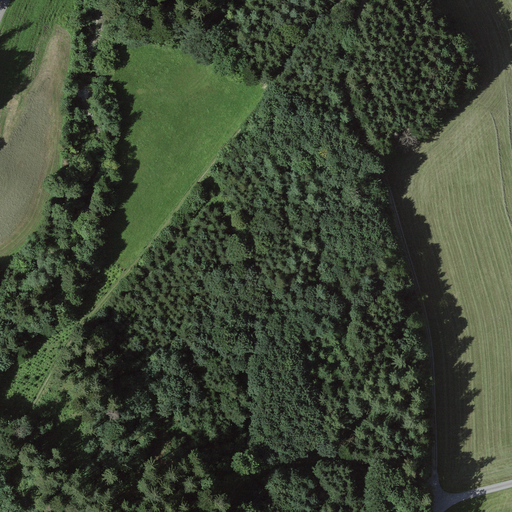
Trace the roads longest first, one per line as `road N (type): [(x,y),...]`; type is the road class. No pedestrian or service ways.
road 1 (track): [(359,0),(325,14),(278,70),(35,405),(0,467)]
road 2 (track): [(363,0),(351,43),(350,100),(401,230),(428,337),(433,501)]
road 3 (track): [(433,485),(378,464),(304,462),(252,475),(228,494),(226,511)]
